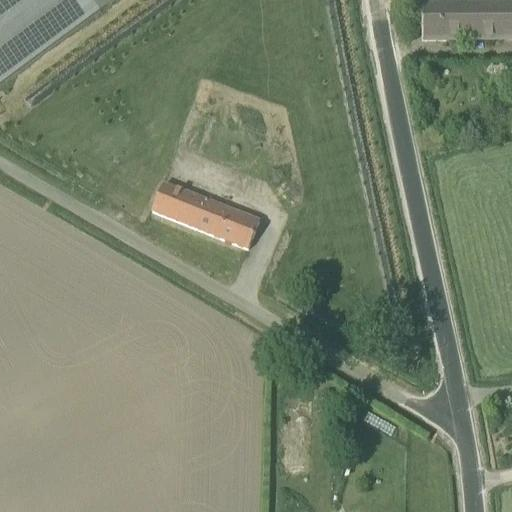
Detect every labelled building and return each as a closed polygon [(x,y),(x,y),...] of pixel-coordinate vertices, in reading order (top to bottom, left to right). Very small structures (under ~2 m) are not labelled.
[(0,0),(0,87),(118,0),(0,0)] [(511,0),(439,0),(440,6),(421,6),(421,43),(511,42),(511,0)] [(207,66),(220,36),(198,26),(184,56),(207,66)] [(121,74),(88,157),(123,171),(156,88),(121,74)] [(147,137),(173,148),(197,95),(172,83),(147,137)] [(187,192),(185,196),(213,212),(208,219),(212,221),(207,228),(204,226),(202,230),(230,246),(232,243),(229,230),(233,224),(271,248),(289,219),(258,200),(282,162),(253,145),(223,193),(197,177),(191,185),(195,188),(190,194),(187,192)]
